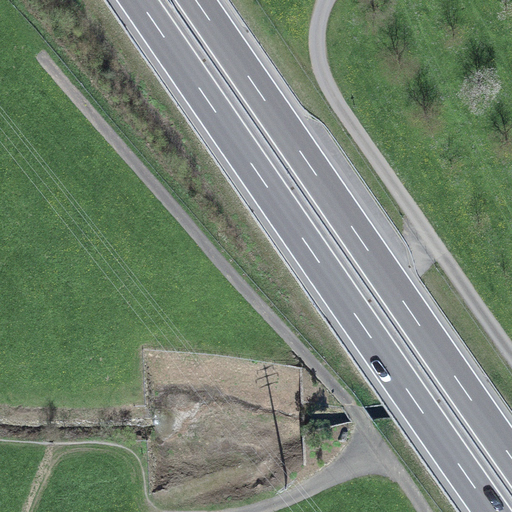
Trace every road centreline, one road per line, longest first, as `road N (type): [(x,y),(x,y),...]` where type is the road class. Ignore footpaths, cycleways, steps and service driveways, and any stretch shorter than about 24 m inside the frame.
road 1 (motorway): [(137,0),(492,511)]
road 2 (motorway): [(511,461),(195,0)]
road 3 (track): [(56,59),(352,407),(381,454)]
road 4 (residential): [(511,354),(318,64),(317,22),(326,0)]
road 5 (track): [(261,511),(381,454)]
